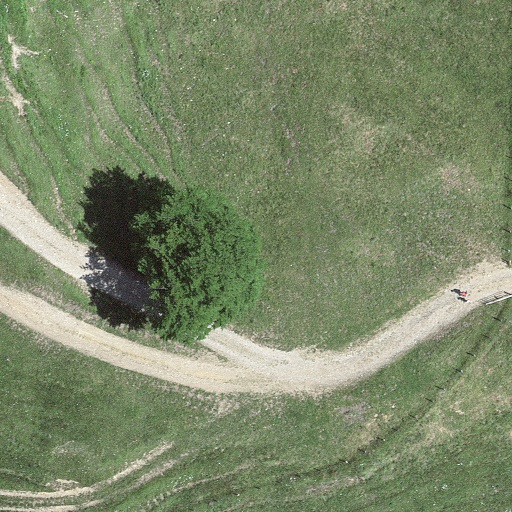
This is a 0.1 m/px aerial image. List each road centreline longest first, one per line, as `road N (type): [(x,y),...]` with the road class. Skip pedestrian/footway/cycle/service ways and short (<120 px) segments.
road 1 (track): [(0,196),(63,256),(281,368),(340,367),(383,351),(511,280)]
road 2 (track): [(281,368),(222,378),(94,343),(0,294)]
